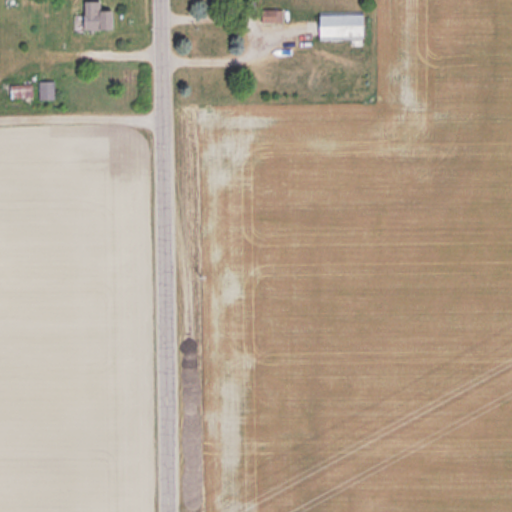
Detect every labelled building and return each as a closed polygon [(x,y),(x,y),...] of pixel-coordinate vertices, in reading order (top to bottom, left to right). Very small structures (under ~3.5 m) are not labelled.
[(85,29),(113,29),(113,9),(101,9),(101,0),(85,0),(85,29)] [(282,8),(263,8),(263,21),(282,21),(282,8)] [(321,38),(365,38),(365,9),(321,9),(321,38)] [(55,80),(41,80),(41,98),(55,98),(55,80)] [(12,96),(33,96),(33,84),(12,84),(12,96)]
